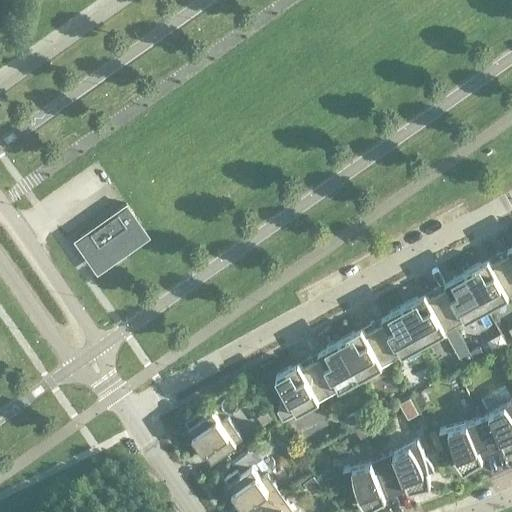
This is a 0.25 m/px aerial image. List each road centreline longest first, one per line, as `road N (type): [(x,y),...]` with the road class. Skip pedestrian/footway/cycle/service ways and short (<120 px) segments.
road 1 (secondary): [(97,347),(511,59)]
road 2 (residential): [(128,411),(511,201)]
road 3 (secondary): [(208,0),(0,144)]
road 4 (residential): [(97,347),(0,202)]
road 5 (residential): [(0,260),(73,365)]
road 6 (residential): [(196,511),(128,411)]
